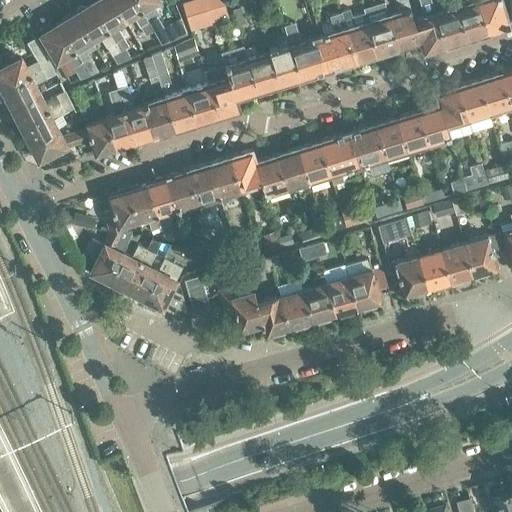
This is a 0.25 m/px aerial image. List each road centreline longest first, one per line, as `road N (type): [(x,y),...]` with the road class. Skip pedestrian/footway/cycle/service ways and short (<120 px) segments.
road 1 (residential): [(22,209),(135,171),(157,144),(228,120),(275,123),(401,84),(429,59),(511,34)]
road 2 (residential): [(120,416),(457,313),(480,314),(511,338)]
road 3 (secondary): [(112,511),(175,481),(401,407)]
road 4 (residential): [(22,209),(120,416)]
road 5 (residential): [(318,511),(511,455)]
road 6 (secondary): [(511,338),(401,407)]
